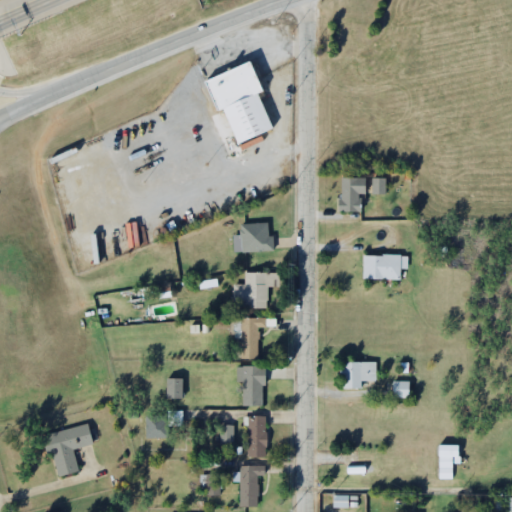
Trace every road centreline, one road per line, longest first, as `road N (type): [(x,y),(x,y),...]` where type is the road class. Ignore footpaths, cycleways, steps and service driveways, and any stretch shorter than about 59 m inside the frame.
road 1 (residential): [(299,511),(306,0)]
road 2 (primary): [(0,117),(276,0)]
